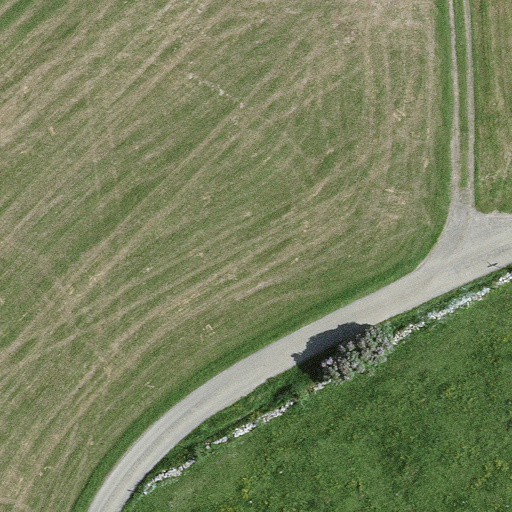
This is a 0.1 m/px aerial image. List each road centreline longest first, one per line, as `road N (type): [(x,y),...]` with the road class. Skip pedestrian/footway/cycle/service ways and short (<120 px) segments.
road 1 (unclassified): [(511,250),(250,376),(136,466),(107,511)]
road 2 (track): [(458,273),(456,0)]
